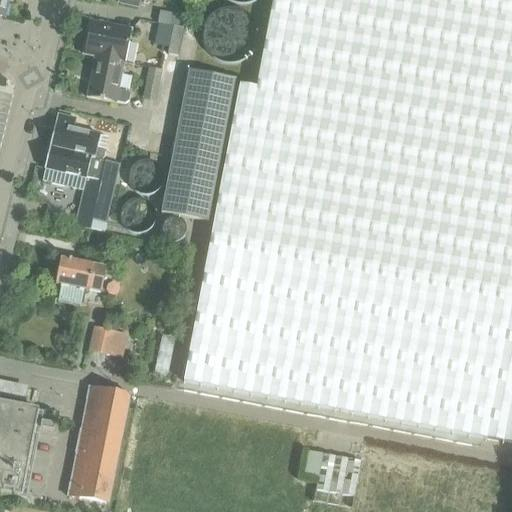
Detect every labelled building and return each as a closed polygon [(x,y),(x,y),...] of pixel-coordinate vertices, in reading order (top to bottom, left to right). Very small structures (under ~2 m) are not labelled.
[(0,0),(0,18),(4,19),(8,0),(0,0)] [(151,3),(152,0),(119,0),(119,5),(137,9),(139,1),(151,3)] [(239,87),(183,383),(510,445),(511,436),(511,0),(272,0),(256,91),(239,87)] [(213,9),(205,48),(236,55),(245,16),(213,9)] [(157,25),(173,28),(185,30),(187,18),(159,13),(157,25)] [(83,57),(94,59),(94,58),(124,64),(130,31),(90,23),(83,57)] [(179,58),(185,30),(173,28),(167,55),(179,58)] [(119,92),(124,64),(94,58),(94,59),(86,99),(116,105),(116,104),(124,105),(127,104),(128,97),(126,93),(119,92)] [(148,70),(145,86),(159,88),(162,73),(148,70)] [(161,214),(208,224),(235,82),(188,73),(161,214)] [(57,116),(49,149),(103,163),(103,162),(105,150),(108,139),(67,129),(69,119),(57,116)] [(120,166),(103,162),(103,163),(49,149),(41,183),(83,193),(76,220),(91,223),(105,227),(120,166)] [(91,223),(89,232),(103,235),(105,227),(91,223)] [(61,261),(56,286),(61,287),(58,303),(81,308),(84,291),(100,294),(105,269),(61,261)] [(110,357),(115,334),(96,330),(91,352),(110,357)] [(161,338),(154,373),(167,376),(174,340),(161,338)] [(0,384),(0,395),(23,401),(25,390),(0,384)] [(107,505),(129,397),(91,390),(69,497),(107,505)] [(33,411),(0,404),(0,495),(16,498),(18,484),(20,485),(31,425),(30,425),(33,411)] [(351,511),(355,487),(360,463),(321,456),(305,454),(301,481),(317,483),(313,505),(351,511)]
